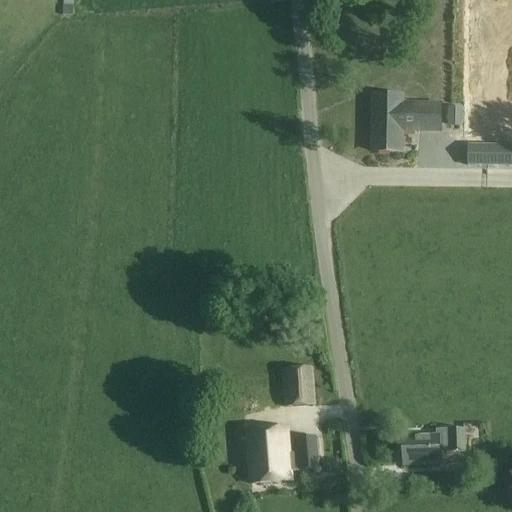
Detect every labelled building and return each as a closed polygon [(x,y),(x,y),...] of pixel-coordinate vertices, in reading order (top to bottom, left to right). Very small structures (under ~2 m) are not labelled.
[(441,104),(403,103),(403,95),(374,95),(373,153),(402,153),(402,132),(440,132),(441,104)] [(447,120),(462,120),(462,106),(447,106),(447,120)] [(468,166),(511,166),(511,146),(468,146),(468,166)] [(229,311),(229,332),(263,333),(263,329),(293,329),(294,315),(264,314),(264,312),(229,311)] [(285,408),(315,406),(314,368),(282,370),(285,408)] [(318,436),(296,438),(297,453),(289,453),(287,429),(247,432),(251,484),(292,481),(291,472),(320,469),(318,436)] [(464,429),(448,430),(448,437),(449,452),(449,453),(465,453),(464,429)] [(404,466),(440,465),(439,452),(449,452),(448,437),(403,438),(404,466)]
